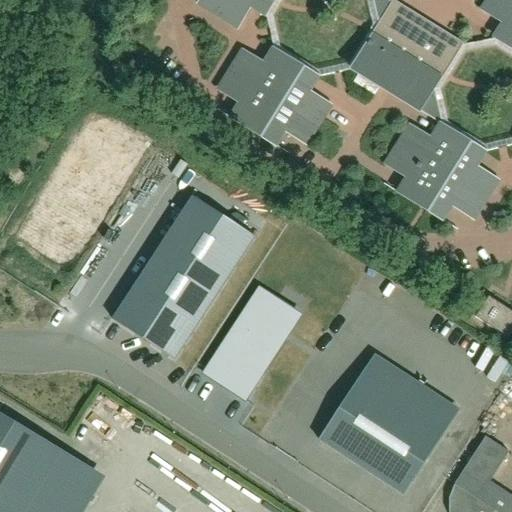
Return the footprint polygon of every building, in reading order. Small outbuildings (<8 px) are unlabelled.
[(200,0),(196,8),(238,33),(250,12),(266,21),(278,0),(200,0)] [(511,0),(487,0),(479,12),(502,26),(493,40),(511,51),(511,0)] [(351,72),(420,114),(463,46),(393,3),(351,72)] [(311,94),(320,81),(273,50),(263,64),(244,51),(216,92),(238,106),(230,119),(278,151),(288,135),(307,147),(333,109),(311,94)] [(479,170),(489,154),(440,124),(430,140),(409,126),(383,167),(405,181),(397,194),(445,224),(454,209),(476,223),(500,183),(479,170)] [(193,200),(115,322),(175,360),(253,239),(193,200)] [(259,291),(206,373),(249,402),(303,320),(259,291)] [(471,317),(505,339),(511,328),(511,315),(484,297),(471,317)] [(397,496),(452,412),(373,362),(319,447),(397,496)] [(0,511),(80,511),(100,478),(0,419),(0,511)] [(502,511),(459,484),(455,500),(457,511),(502,511)]
